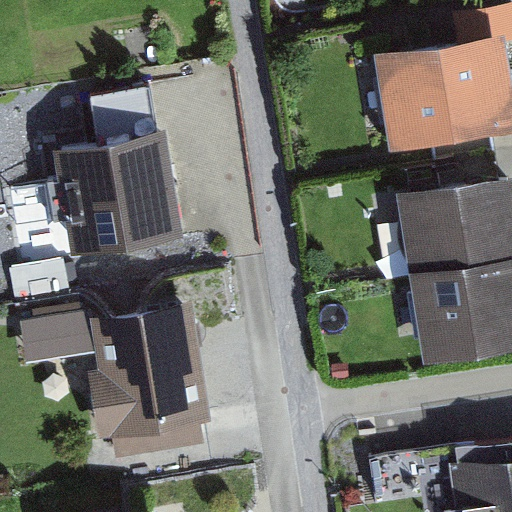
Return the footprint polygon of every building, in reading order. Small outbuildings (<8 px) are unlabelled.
[(491,61),(511,58),(506,21),(443,31),(445,43),(355,57),(371,160),(503,139),(491,61)] [(105,141),(52,149),(66,249),(182,232),(160,80),(98,89),(105,141)] [(511,276),(511,243),(500,180),(378,202),(408,368),(511,349),(511,339),(501,278),(511,276)] [(217,409),(199,294),(71,313),(92,451),(199,434),(196,412),(217,409)] [(511,511),(511,468),(438,479),(442,511),(511,511)]
